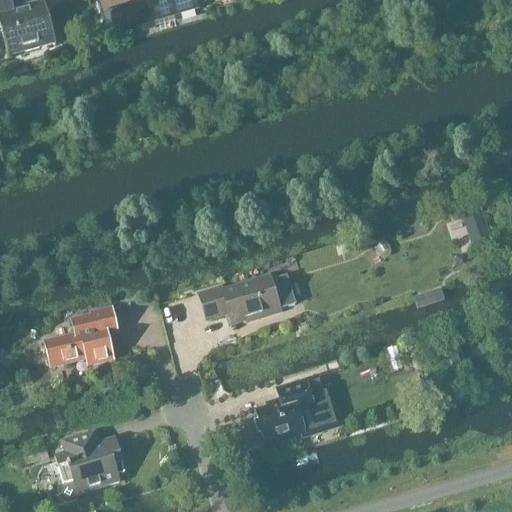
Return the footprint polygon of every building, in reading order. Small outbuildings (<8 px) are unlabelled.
[(13,10),(10,0),(0,0),(0,30),(8,60),(56,47),(44,2),(13,10)] [(144,0),(145,3),(123,9),(123,11),(110,14),(116,39),(154,29),(152,23),(196,11),(206,9),(209,3),(209,0),(144,0)] [(489,231),(470,238),(474,251),(493,244),(489,231)] [(376,249),(376,250),(376,251),(376,252),(377,252),(377,253),(380,258),(380,259),(381,259),(381,260),(382,260),(383,260),(383,261),(384,261),(385,261),(386,261),(387,261),(388,260),(389,260),(389,259),(390,259),(390,258),(391,258),(391,257),(391,256),(392,256),(392,255),(392,254),(392,253),(391,253),(391,252),(391,251),(388,246),(387,246),(387,245),(386,244),(385,244),(384,243),(383,243),(382,243),(381,243),(380,244),(379,244),(378,245),(377,246),(377,247),(376,247),(376,248),(376,249)] [(221,290),(198,297),(206,323),(228,316),(232,327),(256,320),(256,322),(280,315),(279,311),(293,306),(285,279),(271,284),(269,280),(223,294),(221,290)] [(421,299),(413,302),(417,314),(444,304),(440,292),(421,299)] [(114,363),(108,339),(118,336),(112,311),(90,316),(90,319),(70,323),(74,338),(43,345),(49,371),(85,362),(87,369),(114,363)] [(387,350),(393,373),(403,371),(396,347),(387,350)] [(281,407),(256,415),(265,443),(276,439),(278,443),(303,435),(304,439),(340,428),(328,390),(324,391),(321,380),(305,384),(277,393),(281,407)] [(65,456),(54,459),(62,484),(61,484),(58,491),(61,500),(67,504),(76,501),(78,498),(118,485),(117,478),(125,477),(115,444),(99,448),(95,435),(61,445),(65,456)]
